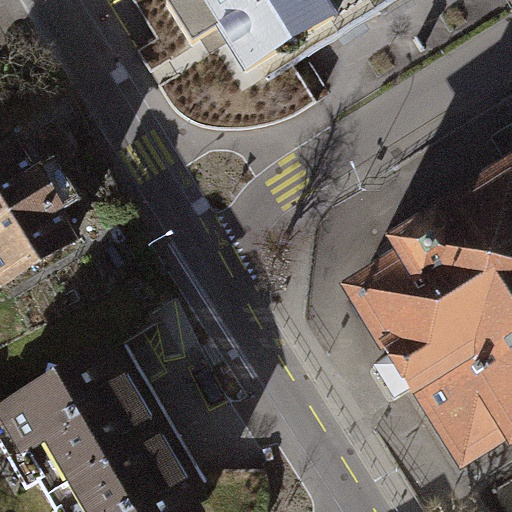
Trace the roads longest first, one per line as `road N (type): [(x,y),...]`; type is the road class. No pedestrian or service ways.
road 1 (tertiary): [(511,41),(290,181),(216,264)]
road 2 (tertiary): [(53,0),(216,264)]
road 3 (tertiary): [(216,264),(371,511)]
